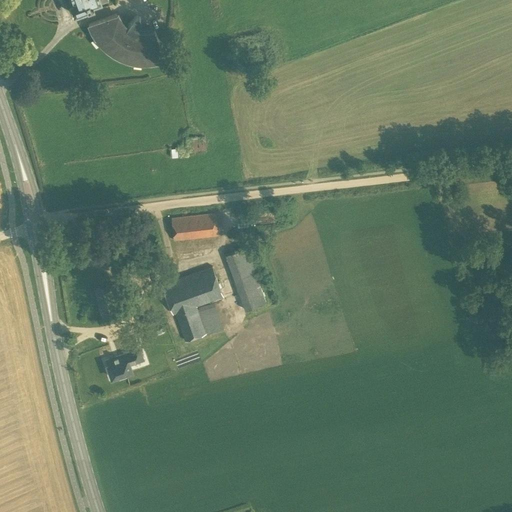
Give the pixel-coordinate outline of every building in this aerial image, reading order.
[(74,0),(75,2),(70,4),(74,14),(93,7),(92,4),(103,0),(74,0)] [(126,27),(122,23),(118,18),(116,13),(88,23),(92,30),(95,36),(101,43),(107,49),(113,53),(120,57),(126,59),(133,61),(142,62),(151,62),(158,60),(165,58),(155,31),(148,32),(142,33),(138,32),(140,20),(141,20),(141,19),(141,18),(140,18),(140,17),(139,16),(138,15),(137,15),(136,15),(135,15),(135,16),(134,16),(134,17),(126,27)] [(209,148),(207,135),(194,136),(195,149),(209,148)] [(170,157),(179,156),(179,148),(170,149),(170,157)] [(174,241),(218,236),(215,213),(171,217),(174,241)] [(268,303),(253,246),(230,252),(232,261),(233,261),(245,309),(268,303)] [(206,333),(196,306),(223,296),(213,266),(162,283),(173,314),(175,313),(185,341),(206,333)] [(104,315),(117,311),(110,284),(96,287),(104,315)] [(139,348),(106,359),(109,367),(107,368),(109,372),(111,373),(112,376),(118,374),(119,377),(127,374),(126,371),(132,369),(129,361),(142,357),(139,348)]
